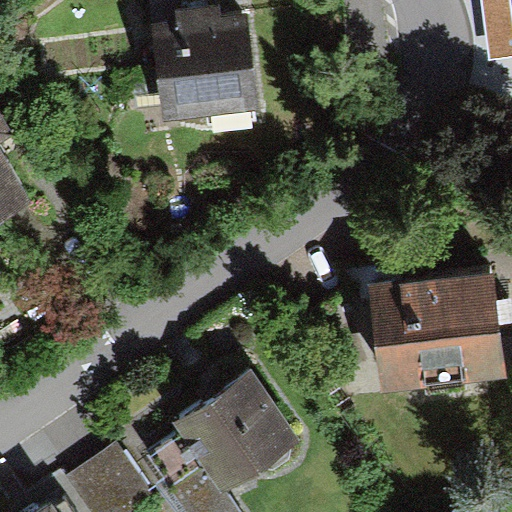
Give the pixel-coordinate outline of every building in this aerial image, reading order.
[(255,24),(168,32),(175,125),(263,118),(255,24)] [(0,231),(25,216),(0,177),(0,231)] [(493,247),(371,262),(384,368),(425,363),(427,381),(468,376),(466,360),(506,356),(493,247)] [(243,381),(174,427),(213,485),(184,504),(188,511),(241,511),(229,494),(292,452),(243,381)] [(125,434),(62,473),(86,511),(117,511),(158,487),(125,434)]
